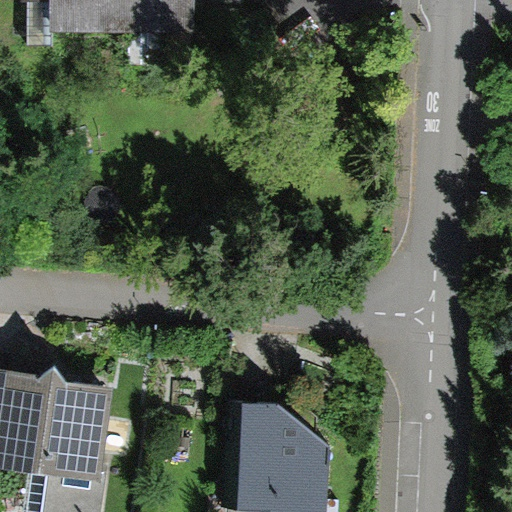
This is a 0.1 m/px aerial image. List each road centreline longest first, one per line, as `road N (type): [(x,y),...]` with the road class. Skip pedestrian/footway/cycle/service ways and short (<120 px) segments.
road 1 (residential): [(0,290),(428,315)]
road 2 (residential): [(447,0),(428,315)]
road 3 (residential): [(428,315),(420,511)]
